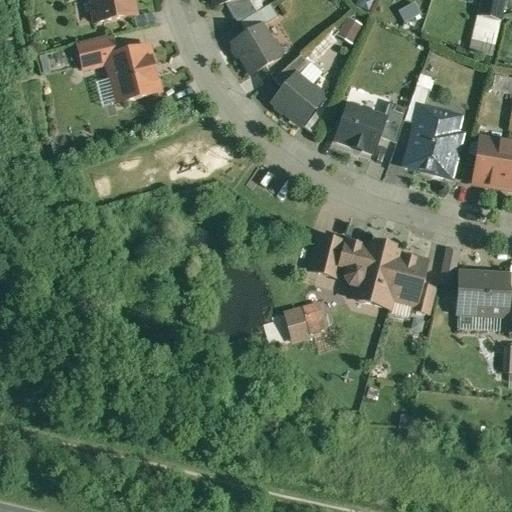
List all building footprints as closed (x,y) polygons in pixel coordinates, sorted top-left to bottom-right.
[(89,0),(94,23),(135,16),(131,0),(89,0)] [(247,0),(246,0),(225,5),(237,25),(241,23),(256,14),(247,0)] [(505,0),(480,0),(478,15),(501,20),(505,0)] [(256,14),(241,23),(247,33),(275,16),(269,6),(256,14)] [(363,28),(347,19),(337,35),(353,45),(363,28)] [(261,27),(232,45),(250,76),(280,58),(281,53),(275,43),(270,42),(261,27)] [(111,37),(77,45),(83,71),(108,65),(106,59),(116,56),(111,37)] [(116,56),(106,59),(108,65),(112,80),(116,79),(121,102),(158,93),(147,49),(116,56)] [(300,56),(273,80),(283,91),(295,77),(309,65),(300,56)] [(433,81),(420,76),(415,88),(429,92),(433,81)] [(283,91),(273,103),(301,126),(323,100),(322,94),(314,87),(308,88),(295,77),(283,91)] [(408,110),(404,122),(416,126),(420,109),(424,110),(429,92),(415,88),(408,110)] [(495,100),(493,125),(508,126),(510,101),(495,100)] [(408,110),(388,103),(383,120),(384,120),(378,138),(396,144),(404,122),(408,110)] [(358,111),(348,108),(336,141),(372,154),(378,138),(384,120),(383,120),(371,116),(369,112),(362,110),(359,111),(358,111)] [(424,110),(420,109),(416,126),(405,167),(450,179),(460,137),(455,135),(459,119),(424,110)] [(508,144),(484,140),(473,184),(501,189),(508,144)] [(511,144),(508,144),(501,189),(511,190),(511,144)] [(345,245),(318,238),(309,272),(337,279),(340,268),(339,267),(345,245)] [(426,264),(402,257),(403,256),(363,246),(363,247),(345,243),(345,245),(339,267),(340,268),(347,269),(345,279),(349,286),(357,288),(362,285),(358,302),(389,310),(391,300),(414,306),(416,306),(421,287),(426,264)] [(459,252),(446,250),(440,283),(453,285),(459,252)] [(508,277),(460,274),(458,314),(502,317),(506,317),(507,297),(508,277)] [(434,290),(421,287),(416,306),(414,306),(413,311),(428,315),(434,290)] [(511,297),(507,297),(506,317),(502,317),(501,333),(511,333),(511,297)] [(298,310),(305,334),(323,329),(317,305),(298,310)] [(305,334),(298,310),(285,313),(293,345),(307,342),(305,334)]
